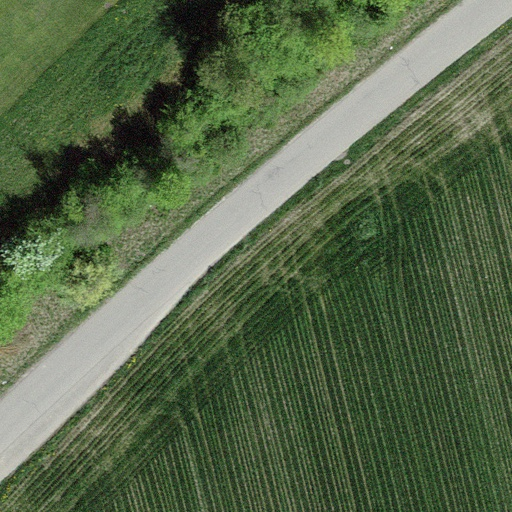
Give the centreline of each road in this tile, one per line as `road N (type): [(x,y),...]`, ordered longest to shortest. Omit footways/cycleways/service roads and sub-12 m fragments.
road 1 (unclassified): [(0,434),(188,255),(499,0)]
road 2 (track): [(362,109),(484,511)]
